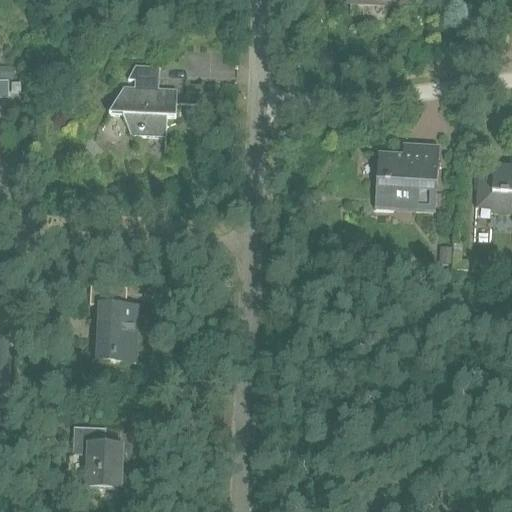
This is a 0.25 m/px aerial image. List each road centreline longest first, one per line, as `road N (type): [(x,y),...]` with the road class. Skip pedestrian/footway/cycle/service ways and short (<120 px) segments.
road 1 (unclassified): [(244,511),(253,249)]
road 2 (unclassified): [(0,238),(253,249)]
road 3 (unclassified): [(511,81),(259,101)]
road 4 (unclassified): [(253,249),(259,101)]
